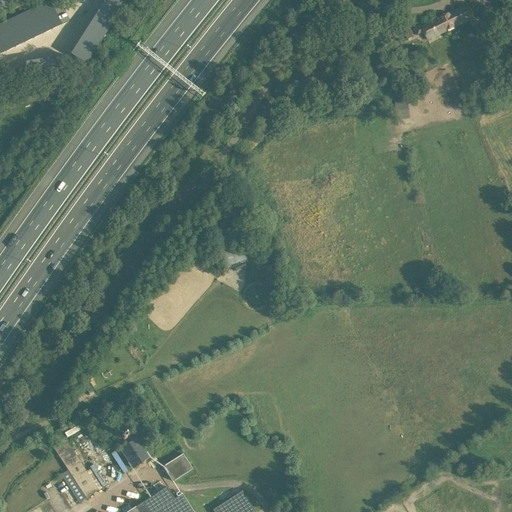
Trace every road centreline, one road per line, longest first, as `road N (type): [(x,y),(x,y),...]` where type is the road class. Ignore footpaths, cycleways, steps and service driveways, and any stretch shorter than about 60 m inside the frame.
road 1 (unclassified): [(0,452),(153,228),(233,139),(307,28),(453,0)]
road 2 (motorway): [(0,334),(250,0)]
road 3 (motorway): [(201,0),(0,269)]
